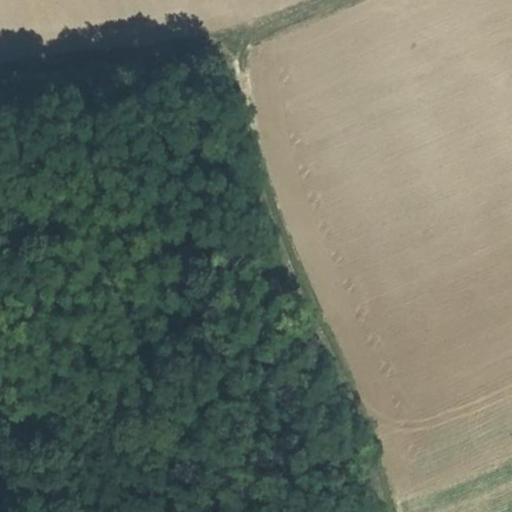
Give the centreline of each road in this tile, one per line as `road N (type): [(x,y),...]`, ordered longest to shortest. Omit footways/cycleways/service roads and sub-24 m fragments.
road 1 (track): [(405,511),(395,473),(282,234),(241,83)]
road 2 (track): [(339,0),(240,41),(241,83)]
